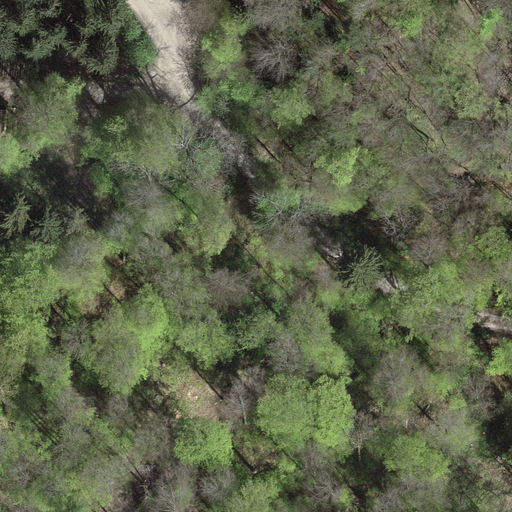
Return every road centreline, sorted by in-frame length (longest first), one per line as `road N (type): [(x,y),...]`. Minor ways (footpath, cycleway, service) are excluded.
road 1 (track): [(511,322),(445,306),(359,265),(283,206),(170,92)]
road 2 (track): [(0,295),(170,92)]
road 3 (track): [(170,92),(0,87)]
